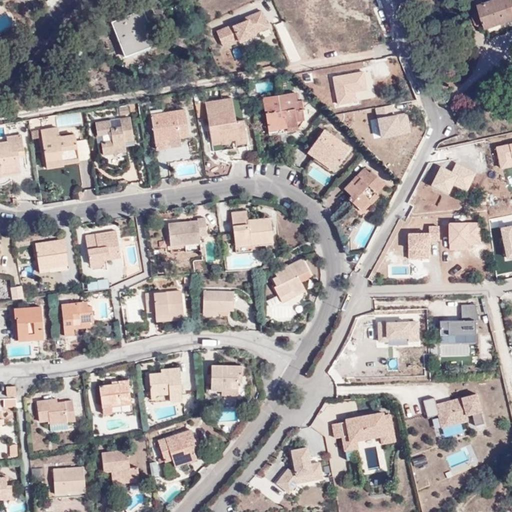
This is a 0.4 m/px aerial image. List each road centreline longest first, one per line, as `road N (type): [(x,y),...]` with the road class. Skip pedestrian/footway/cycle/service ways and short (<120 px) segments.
road 1 (residential): [(299,365),(329,304),(335,264),(326,227),(303,199),(247,183),(0,215)]
road 2 (residential): [(299,365),(251,340),(181,341),(104,359),(0,368)]
road 3 (residential): [(184,511),(299,365)]
